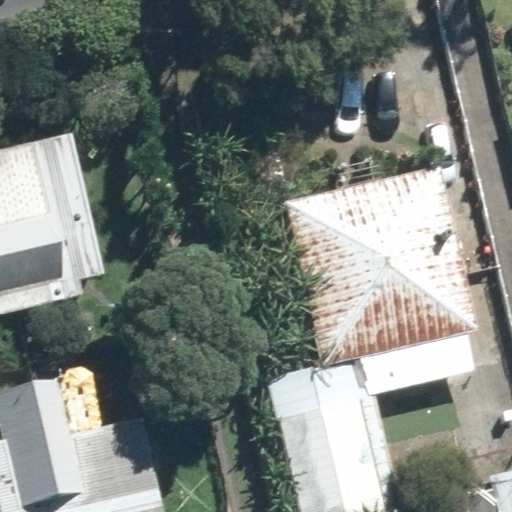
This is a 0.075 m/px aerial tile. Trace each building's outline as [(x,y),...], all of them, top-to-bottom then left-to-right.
[(78,283),(104,278),(72,137),(0,152),(0,317),(81,299),(78,283)] [(436,170),(277,206),(315,371),(263,383),(292,511),(395,511),(370,398),(473,374),(465,337),(474,336),(436,170)] [(0,393),(0,450),(13,511),(163,511),(144,424),(91,436),(77,376),(0,393)] [(511,467),(511,421),(454,435),(464,478),(511,467)] [(511,511),(511,473),(458,486),(463,511),(511,511)]
